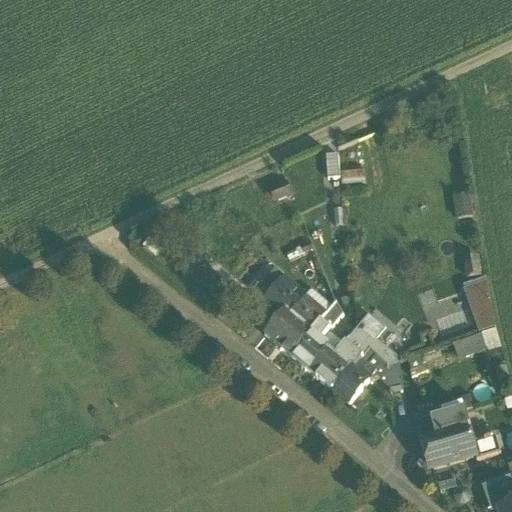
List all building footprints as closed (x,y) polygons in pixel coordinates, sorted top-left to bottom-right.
[(339,181),(338,158),(326,158),(327,182),(339,181)] [(364,174),(341,175),(342,187),(365,186),(364,174)] [(292,198),(287,185),(268,193),(274,206),(292,198)] [(164,248),(152,237),(142,248),(155,259),(164,248)] [(481,278),(479,259),(463,260),(465,279),(481,278)] [(254,294),(263,301),(278,283),(269,275),(254,294)] [(265,337),(292,360),(313,336),(312,335),(301,326),(306,321),(299,315),(305,308),(301,305),(291,297),(297,290),(282,278),(278,283),(263,301),(281,317),(265,337)] [(496,329),(489,283),(464,292),(479,335),(496,329)] [(311,293),(301,305),(305,308),(309,302),(327,317),(332,311),(311,293)] [(301,326),(312,335),(321,324),(327,317),(309,302),(305,308),(299,315),(306,321),(301,326)] [(332,311),(327,317),(336,325),(343,317),(336,306),(332,311)] [(321,324),(332,332),(337,325),(336,325),(327,317),(321,324)] [(369,318),(345,347),(363,361),(369,353),(383,365),(388,369),(399,366),(396,359),(377,344),(386,333),(369,318)] [(313,336),(322,343),(329,336),(332,332),(321,324),(312,335),(313,336)] [(496,331),(481,336),(487,352),(488,354),(501,350),(496,331)] [(317,381),(332,393),(353,369),(337,356),(322,343),(313,336),(292,360),(317,381)] [(322,343),(337,356),(344,348),(329,336),(322,343)] [(487,352),(481,336),(452,347),(458,363),(487,352)] [(355,371),(363,361),(345,347),(344,348),(337,356),(353,369),(355,371)] [(436,352),(402,359),(406,375),(430,370),(428,360),(437,358),(436,352)] [(375,374),(383,365),(369,353),(363,361),(355,371),(370,383),(374,378),(373,377),(375,374)] [(389,392),(390,397),(404,395),(399,366),(388,369),(383,365),(375,374),(381,379),(379,383),(389,392)] [(355,371),(353,369),(332,393),(349,408),(370,383),(355,371)] [(431,422),(435,439),(468,429),(468,430),(471,430),(465,412),(431,422)] [(435,439),(426,441),(430,458),(429,458),(433,472),(471,461),(468,449),(473,448),(473,445),(468,430),(468,429),(435,439)] [(468,449),(471,461),(475,460),(477,464),(501,457),(495,438),(473,445),(473,448),(468,449)] [(426,459),(429,458),(430,458),(426,441),(421,443),(426,459)] [(489,511),(498,511),(511,507),(511,481),(508,483),(507,481),(482,490),(489,511)]
